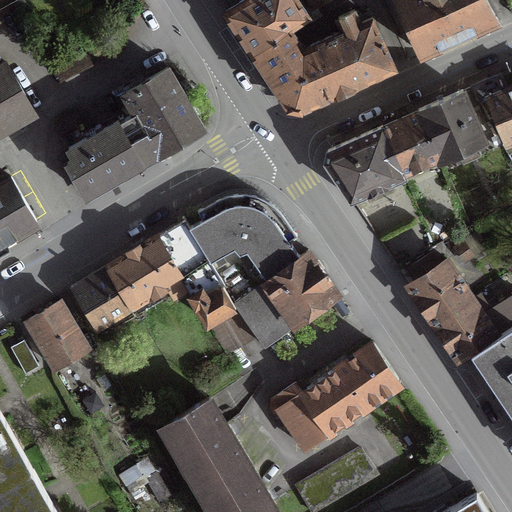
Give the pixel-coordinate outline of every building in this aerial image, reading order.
[(306,16),(295,0),(245,0),(224,13),(251,53),(273,86),(287,107),(299,109),(352,85),(373,76),(393,67),(370,19),(359,24),(353,11),(337,18),(342,31),(330,37),(308,46),(303,50),(288,28),(306,16)] [(484,0),(395,0),(420,55),(496,22),(484,0)] [(115,26),(52,58),(61,75),(124,43),(115,26)] [(5,65),(0,67),(0,131),(4,129),(33,112),(5,65)] [(166,68),(124,93),(135,113),(158,151),(159,154),(202,129),(184,98),(186,97),(183,91),(180,93),(166,68)] [(511,88),(505,92),(499,76),(469,88),(477,102),(486,99),(502,141),(511,137),(511,88)] [(483,140),(461,91),(441,100),(417,111),(418,112),(400,120),(380,128),(380,127),(352,140),(326,151),(324,162),(349,200),(402,176),(400,172),(437,155),(439,160),(483,140)] [(78,124),(72,112),(53,122),(60,134),(73,127),(73,129),(78,124)] [(66,164),(83,194),(158,151),(135,113),(118,123),(117,121),(102,129),(102,131),(86,140),(85,139),(67,149),(73,160),(66,164)] [(0,241),(35,221),(10,178),(0,183),(0,241)] [(180,219),(181,221),(175,224),(106,266),(92,274),(69,288),(94,328),(131,307),(164,287),(169,295),(175,296),(184,291),(184,287),(224,353),(253,337),(255,335),(262,345),(336,292),(317,266),(307,251),(299,257),(298,256),(292,247),(288,241),(296,235),(276,209),(268,202),(259,197),(249,195),(239,194),(230,195),(221,198),(196,212),(201,220),(188,228),(182,218),(180,219)] [(462,262),(471,256),(462,243),(454,249),(462,262)] [(511,293),(480,313),(470,298),(445,260),(439,265),(431,253),(406,270),(414,281),(407,286),(430,320),(433,324),(436,328),(457,359),(458,361),(474,350),(498,385),(511,405),(511,293)] [(80,338),(59,302),(43,312),(25,322),(52,367),(86,347),(80,338)] [(37,367),(23,341),(9,348),(24,375),(37,367)] [(399,383),(371,343),(339,365),(341,367),(338,369),(336,367),(300,392),(294,383),(270,400),(269,407),(273,413),(277,411),(304,449),(399,383)] [(89,414),(102,407),(94,394),(81,402),(89,414)] [(208,398),(162,425),(213,511),(276,511),(268,497),(229,430),(208,398)] [(54,511),(45,495),(31,470),(0,415),(0,511),(1,511),(54,511)] [(295,488),(309,511),(313,511),(377,474),(360,450),(295,488)] [(489,511),(479,494),(448,511),(489,511)]
